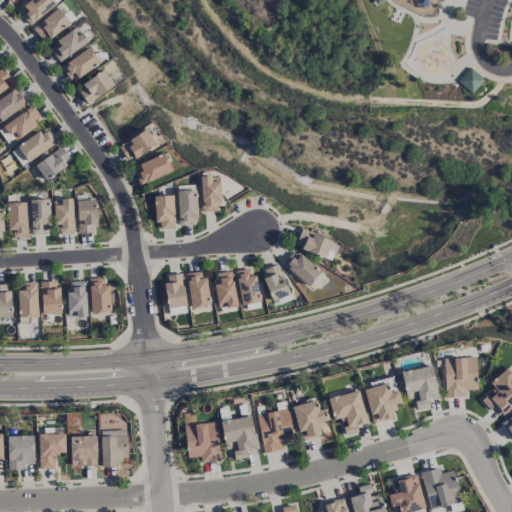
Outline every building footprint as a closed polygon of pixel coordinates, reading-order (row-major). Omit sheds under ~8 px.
[(29,24),(58,0),(30,0),(18,11),(29,24)] [(32,27),(43,42),(69,22),(58,7),(32,27)] [(87,42),(77,26),(54,41),(58,47),(52,51),(58,61),(87,42)] [(99,62),(89,47),(60,66),(70,81),(99,62)] [(3,80),(8,76),(2,67),(0,68),(0,91),(7,86),(3,80)] [(457,80),(469,67),(483,79),(470,93),(457,80)] [(87,103),(114,85),(104,70),(76,88),(87,103)] [(0,121),(27,103),(16,87),(0,97),(0,121)] [(13,140),(42,121),(32,106),(3,125),(13,140)] [(11,149),(19,164),(56,144),(47,128),(11,149)] [(127,161),(155,144),(146,128),(118,145),(127,161)] [(34,163),(44,179),(71,163),(62,146),(34,163)] [(140,183),(171,172),(165,154),(134,164),(140,183)] [(201,211),(219,211),(218,175),(200,176),(201,211)] [(178,224),(196,224),(195,189),(177,190),(178,224)] [(156,228),(174,227),(172,195),(155,195),(156,228)] [(30,234),(49,233),(48,198),(30,199),(30,234)] [(54,199),(55,234),(73,233),(72,198),(54,199)] [(77,232),(96,232),(95,199),(76,200),(77,232)] [(13,237),(27,236),(26,202),(6,202),(7,230),(12,230),(13,237)] [(295,247),(326,256),(331,238),(300,229),(295,247)] [(308,285),(319,272),(294,250),(282,262),(308,285)] [(273,300),(289,294),(277,263),(260,270),(273,300)] [(258,302),(254,268),(236,270),(240,304),(258,302)] [(191,307),(209,304),(203,270),(185,273),(191,307)] [(213,273),(218,308),(236,305),(230,270),(213,273)] [(163,276),(168,308),(186,305),(180,273),(163,276)] [(107,277),(89,278),(90,312),(108,312),(107,277)] [(41,314),(59,313),(58,280),(40,281),(41,314)] [(86,316),(85,280),(67,281),(68,317),(86,316)] [(17,290),(18,323),(29,322),(29,316),(37,316),(36,282),(22,282),(23,289),(17,290)] [(0,316),(10,316),(9,284),(0,283),(0,316)] [(444,397),(465,396),(464,389),(476,389),(475,357),(443,357),(444,397)] [(400,371),(405,396),(415,394),(417,409),(428,407),(427,400),(438,398),(432,365),(400,371)] [(481,401),(489,409),(494,405),(502,414),(511,404),(511,374),(505,367),(489,383),(494,388),(481,401)] [(363,389),(372,423),(395,417),(392,405),(400,403),(397,390),(387,393),(385,383),(363,389)] [(333,421),(342,419),(346,434),(358,431),(356,425),(367,422),(358,390),(327,398),(333,421)] [(298,432),(304,430),(307,439),(322,435),(319,422),(328,420),(325,407),(318,409),(315,400),(291,406),(298,432)] [(262,450),(293,445),(287,408),(256,413),(262,450)] [(220,420),(224,443),(233,441),(236,459),(247,457),(246,450),(257,448),(251,415),(220,420)] [(187,458),(200,456),(201,462),(219,460),(214,421),(183,425),(187,458)] [(125,429),(99,430),(101,467),(119,466),(119,457),(126,457),(125,429)] [(64,433),(37,433),(38,469),(54,468),(53,454),(64,454),(64,433)] [(6,435),(7,470),(22,469),(21,464),(33,463),(33,435),(6,435)] [(96,465),(96,435),(69,436),(70,465),(96,465)] [(419,472),(429,509),(461,500),(452,469),(440,473),(438,467),(419,472)] [(390,506),(397,504),(399,511),(406,511),(424,508),(416,474),(393,479),(396,492),(387,494),(390,506)] [(348,497),(352,511),(385,511),(380,493),(373,495),(370,483),(357,486),(359,494),(348,497)] [(346,511),(342,497),(322,503),(324,511),(346,511)]
